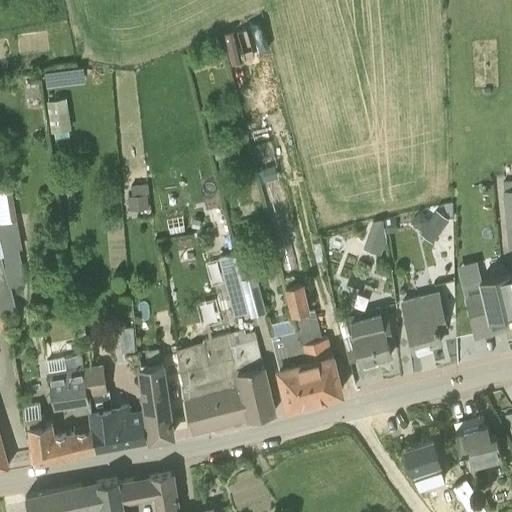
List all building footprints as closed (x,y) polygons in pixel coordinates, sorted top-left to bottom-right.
[(236,66),(249,60),(235,27),(222,33),(236,66)] [(45,73),(47,86),(61,84),(59,71),(45,73)] [(70,95),(51,96),(54,131),(73,129),(70,95)] [(29,105),(32,133),(50,131),(47,103),(29,105)] [(261,168),(264,181),(277,177),(274,165),(261,168)] [(509,247),(511,246),(511,178),(502,180),(509,247)] [(149,196),(148,189),(134,191),(136,209),(150,207),(149,196)] [(438,234),(449,219),(436,209),(425,224),(438,234)] [(398,233),(396,219),(386,220),(387,234),(398,233)] [(8,279),(23,276),(18,248),(21,248),(16,220),(0,222),(0,234),(0,237),(3,254),(5,265),(8,279)] [(379,243),(384,229),(371,224),(366,239),(379,243)] [(249,308),(242,279),(235,249),(218,254),(235,313),(249,308)] [(3,265),(0,255),(0,312),(16,309),(8,279),(5,265),(3,265)] [(476,332),(508,324),(504,311),(511,308),(511,274),(511,270),(479,278),(483,292),(467,297),(476,332)] [(242,279),(249,308),(251,313),(265,310),(256,275),(242,279)] [(292,313),(307,309),(302,282),(286,285),(292,313)] [(414,347),(440,341),(436,324),(445,322),(443,313),(448,312),(443,290),(438,291),(403,300),(407,315),(414,347)] [(361,361),(391,353),(385,330),(390,329),(384,306),(349,314),(350,317),(355,338),(361,361)] [(300,336),(315,398),(325,395),(325,393),(341,389),(333,353),(332,354),(327,336),(325,337),(323,325),(319,326),(314,308),(294,313),(298,329),(300,336)] [(339,320),(344,340),(355,338),(350,317),(339,320)] [(85,323),(78,324),(80,335),(87,334),(85,323)] [(245,332),(243,328),(202,338),(202,341),(176,348),(181,369),(185,385),(182,386),(192,430),(248,416),(275,410),(264,364),(258,339),(255,330),(245,332)] [(300,336),(298,329),(271,335),(288,403),(303,399),(304,400),(315,398),(300,336)] [(160,361),(159,347),(145,349),(147,364),(141,365),(149,436),(149,438),(172,434),(163,361),(160,361)] [(87,386),(84,365),(82,354),(65,357),(66,369),(50,371),(54,402),(89,397),(88,393),(87,386)] [(102,363),(84,365),(87,386),(105,384),(102,363)] [(87,386),(88,393),(89,397),(92,421),(93,429),(96,445),(146,436),(143,411),(131,412),(130,405),(111,407),(109,390),(107,390),(107,383),(105,384),(87,386)] [(93,429),(92,421),(74,423),(75,431),(55,434),(53,421),(43,422),(41,401),(23,404),(25,425),(29,424),(34,459),(54,456),(78,452),(77,448),(96,445),(93,429)] [(490,433),(487,423),(455,431),(460,450),(467,449),(470,462),(501,456),(496,431),(490,433)] [(420,483),(444,476),(432,437),(404,445),(411,470),(420,483)] [(157,492),(160,511),(214,511),(214,508),(195,511),(178,511),(171,471),(149,475),(154,493),(157,492)] [(124,511),(121,498),(118,480),(117,476),(98,480),(104,511),(124,511)] [(121,498),(138,496),(134,477),(118,480),(121,498)] [(485,511),(487,511),(466,477),(452,486),(468,511),(485,511)] [(63,511),(85,508),(81,484),(25,495),(28,511),(63,511)]
